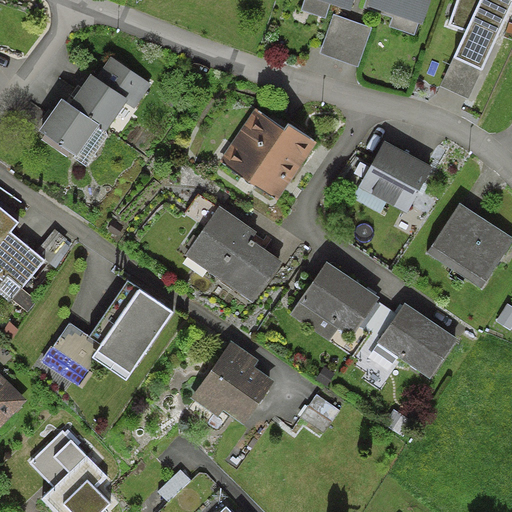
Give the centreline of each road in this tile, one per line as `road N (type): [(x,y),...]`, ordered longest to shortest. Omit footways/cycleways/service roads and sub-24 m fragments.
road 1 (residential): [(85,5),(267,73),(418,112),(456,128),(511,169)]
road 2 (residential): [(0,108),(85,5)]
